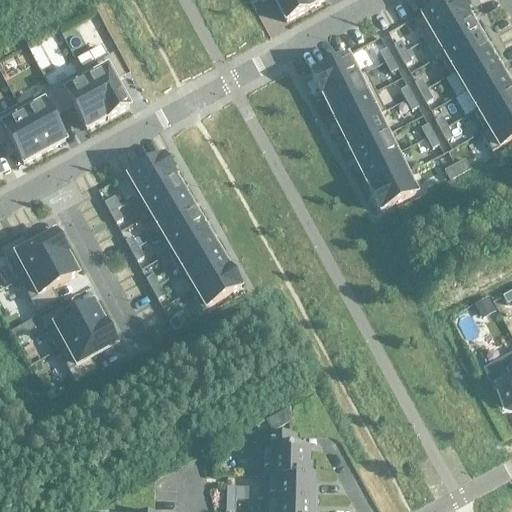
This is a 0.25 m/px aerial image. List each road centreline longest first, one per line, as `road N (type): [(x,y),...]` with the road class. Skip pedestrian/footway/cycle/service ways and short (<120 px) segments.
road 1 (residential): [(47,179),(373,0)]
road 2 (residential): [(47,179),(127,333)]
